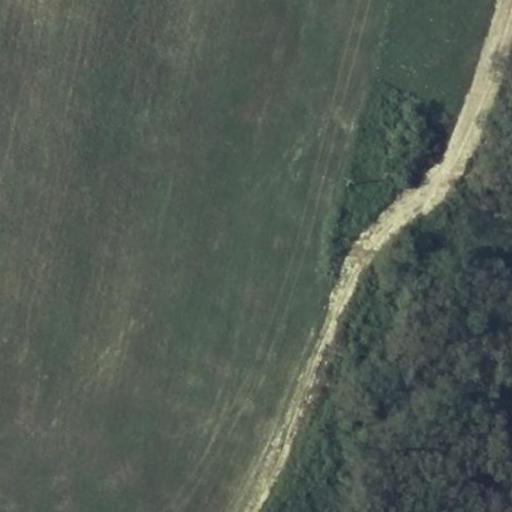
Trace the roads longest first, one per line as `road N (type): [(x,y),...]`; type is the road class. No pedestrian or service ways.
road 1 (track): [(250,511),(355,268),(477,149)]
road 2 (track): [(511,22),(477,149)]
